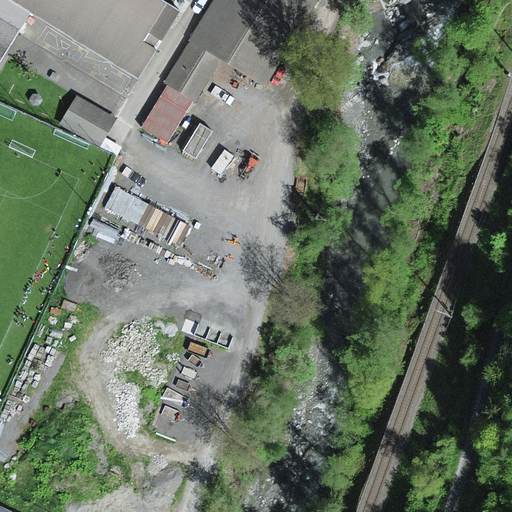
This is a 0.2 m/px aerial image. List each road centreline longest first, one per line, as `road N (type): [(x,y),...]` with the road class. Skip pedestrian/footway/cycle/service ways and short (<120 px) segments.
road 1 (track): [(330,0),(295,212),(184,511)]
road 2 (track): [(511,290),(449,511)]
